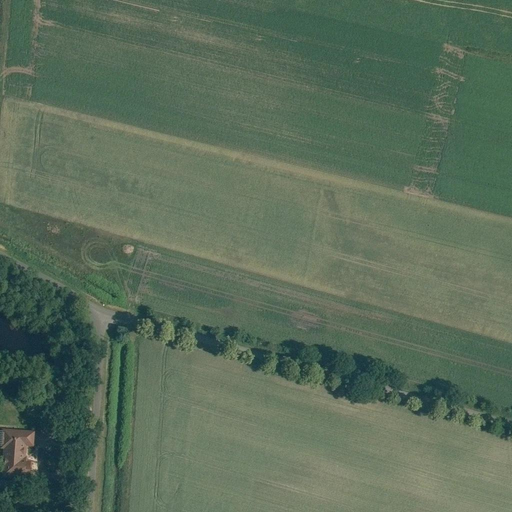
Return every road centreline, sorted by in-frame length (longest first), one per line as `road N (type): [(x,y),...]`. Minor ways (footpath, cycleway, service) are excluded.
road 1 (unclassified): [(511,422),(113,312)]
road 2 (residential): [(99,511),(113,312)]
road 3 (residential): [(113,312),(0,253)]
